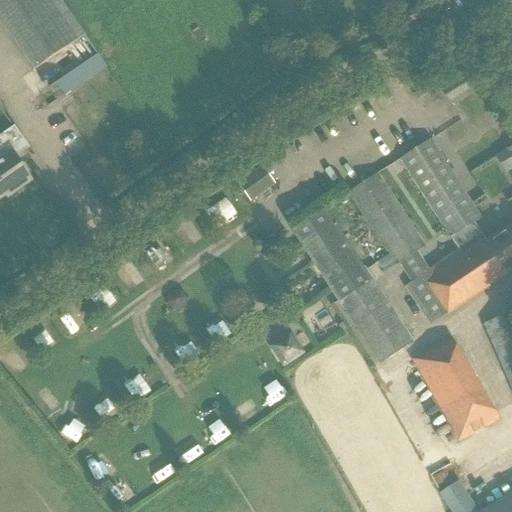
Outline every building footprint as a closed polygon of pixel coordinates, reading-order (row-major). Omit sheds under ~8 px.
[(0,0),(0,23),(22,54),(33,71),(83,36),(58,0),(0,0)] [(72,45),(76,51),(69,55),(77,67),(97,53),(85,36),(72,45)] [(97,56),(56,84),(64,96),(105,68),(97,56)] [(0,198),(5,195),(7,198),(30,181),(14,159),(29,148),(14,127),(0,136),(0,198)] [(399,160),(452,238),(473,224),(480,219),(427,142),(399,160)] [(249,202),(276,186),(262,163),(235,179),(249,202)] [(348,194),(359,211),(395,266),(424,247),(387,192),(377,175),(348,194)] [(291,231),(302,248),(338,303),(370,282),(334,227),(323,210),(291,231)] [(473,224),(452,238),(460,251),(405,289),(430,326),(505,275),(511,270),(511,226),(486,244),(473,224)] [(118,275),(127,289),(143,278),(134,265),(118,275)] [(370,282),(338,303),(379,365),(411,344),(370,282)] [(511,313),(484,326),(511,390),(511,313)] [(269,345),(281,368),(306,355),(294,332),(269,345)] [(451,340),(412,361),(458,442),(497,421),(451,340)] [(177,354),(184,364),(196,356),(189,346),(177,354)] [(131,399),(149,393),(143,375),(124,381),(131,399)] [(267,409),(288,398),(277,378),(257,389),(267,409)] [(212,448),(231,436),(220,419),(201,430),(212,448)] [(185,465),(202,455),(192,439),(175,449),(185,465)] [(88,468),(98,481),(114,470),(104,456),(88,468)] [(437,495),(448,511),(511,511),(511,494),(484,511),(477,511),(458,481),(437,495)]
